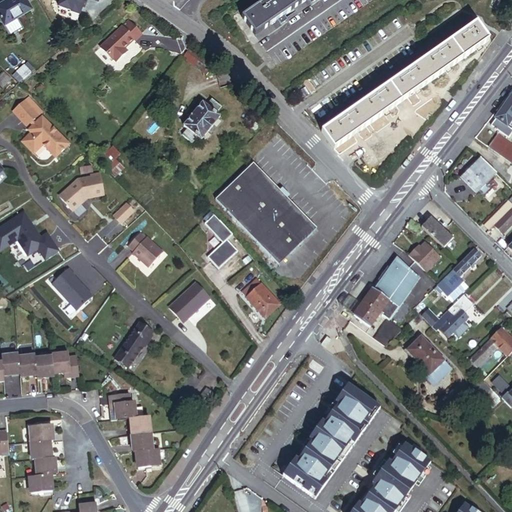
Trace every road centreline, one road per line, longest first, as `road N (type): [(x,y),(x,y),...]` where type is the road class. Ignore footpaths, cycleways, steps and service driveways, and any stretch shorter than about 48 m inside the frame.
road 1 (secondary): [(168,511),(383,215)]
road 2 (residential): [(383,215),(245,74),(163,16)]
road 3 (residential): [(138,511),(60,400),(0,405)]
road 4 (secondary): [(414,176),(511,53)]
road 5 (residential): [(511,271),(414,176)]
